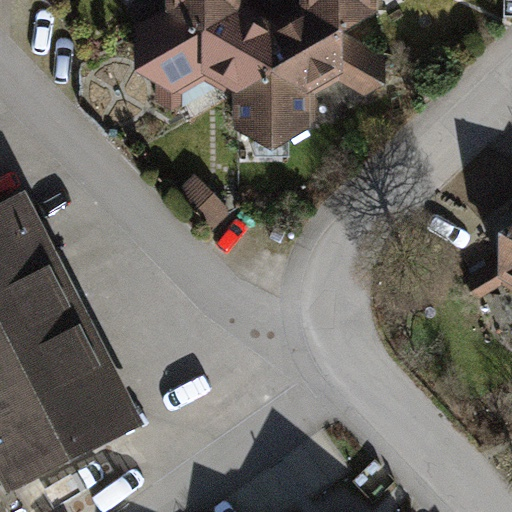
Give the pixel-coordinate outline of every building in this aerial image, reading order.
[(163,0),(163,9),(206,36),(249,12),(249,0),(163,0)] [(383,0),(297,0),(298,8),(341,31),(383,9),(383,0)] [(384,57),(341,31),(298,8),(270,23),(270,73),(232,97),(232,129),(270,151),(315,126),(315,96),(339,82),(365,97),(385,85),(384,57)] [(181,106),(181,96),(205,82),(232,97),(270,73),(270,23),(249,12),(206,36),(163,9),(132,27),(132,71),(155,84),(155,102),(170,112),(181,106)] [(230,214),(194,175),(178,190),(214,229),(230,214)] [(0,486),(8,503),(143,434),(18,191),(0,199),(0,486)] [(511,223),(496,233),(497,259),(469,275),(469,293),(482,298),(507,284),(511,287),(511,223)]
